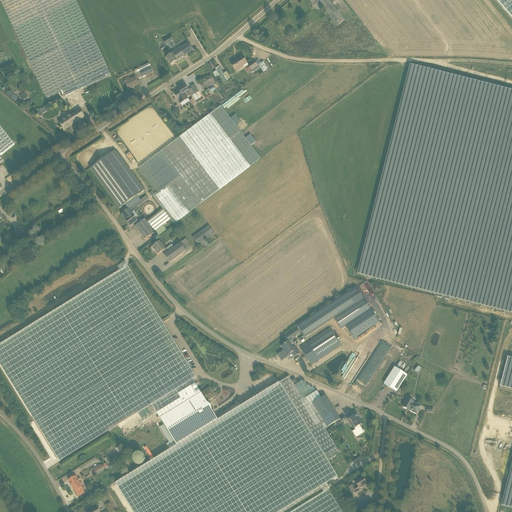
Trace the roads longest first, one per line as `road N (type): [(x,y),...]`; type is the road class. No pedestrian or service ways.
road 1 (unclassified): [(386,415),(201,326),(156,282),(57,153)]
road 2 (track): [(236,36),(300,60),(511,64)]
road 3 (unclassified): [(57,153),(210,56),(278,0)]
